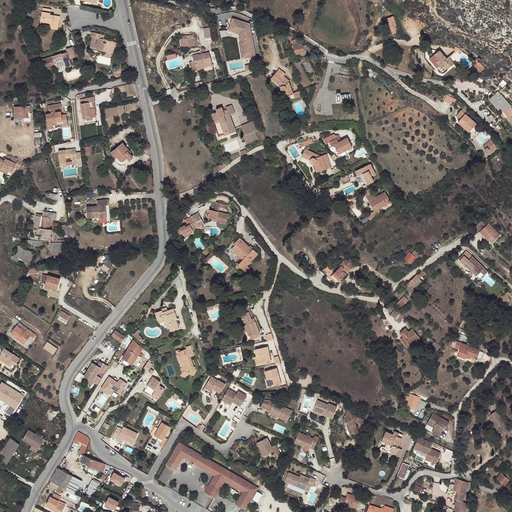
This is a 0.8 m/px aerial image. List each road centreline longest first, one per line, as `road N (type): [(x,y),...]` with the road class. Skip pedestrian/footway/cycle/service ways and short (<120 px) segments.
road 1 (residential): [(122,0),(154,145),(162,247),(70,371),(63,401),(71,423)]
road 2 (residential): [(313,511),(333,478),(391,496),(421,471),(454,474),(511,496)]
road 3 (residential): [(148,482),(183,426),(223,449),(243,434)]
